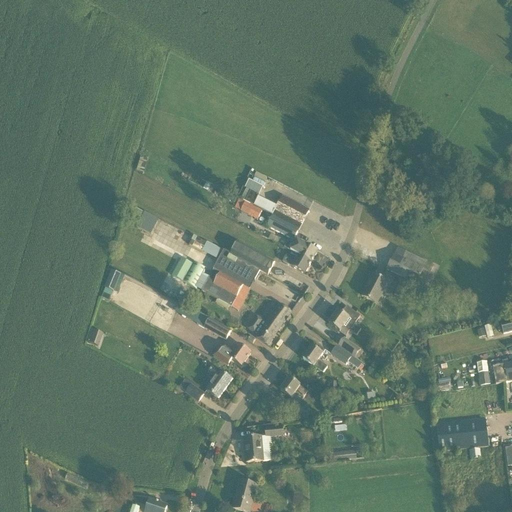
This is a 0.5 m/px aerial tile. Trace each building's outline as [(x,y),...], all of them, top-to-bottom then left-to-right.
[(138,171),(146,172),(149,159),(141,158),(138,171)] [(245,202),(254,206),(258,198),(259,195),(250,191),(245,202)] [(282,197),(277,207),(272,216),(299,230),(309,211),(300,207),(282,197)] [(240,211),(259,220),(263,212),(244,203),(240,211)] [(135,210),(128,224),(138,229),(145,215),(144,215),(135,210)] [(272,216),(267,226),(284,236),(293,241),(299,230),(272,216)] [(193,236),(189,246),(202,252),(207,243),(193,236)] [(298,256),(297,256),(311,264),(317,252),(305,244),(304,245),(296,240),(294,244),(288,241),(284,248),(290,252),(298,256)] [(208,242),(204,252),(219,259),(223,249),(208,242)] [(260,272),(269,277),(276,263),(238,242),(231,255),(230,256),(260,272)] [(423,288),(431,272),(394,254),(386,270),(395,274),(415,284),(423,288)] [(304,275),(311,264),(297,256),(295,260),(286,255),(283,262),(292,267),(304,275)] [(193,262),(182,282),(196,289),(207,269),(193,262)] [(111,271),(104,288),(105,288),(113,292),(114,292),(121,275),(111,271)] [(213,272),(201,291),(208,295),(221,303),(220,306),(227,310),(229,306),(238,311),(245,299),(248,292),(213,272)] [(387,282),(382,279),(373,275),(361,296),(376,304),(387,282)] [(401,279),(393,295),(403,300),(411,284),(401,279)] [(271,312),(272,314),(266,323),(257,317),(249,329),(255,334),(255,333),(257,335),(255,338),(268,346),(291,313),(279,304),(274,311),(272,310),(271,312)] [(354,312),(346,307),(342,313),(338,310),(328,324),(339,332),(340,332),(346,336),(350,331),(361,317),(354,312)] [(201,316),(197,325),(226,341),(231,332),(201,316)] [(511,321),(500,324),(503,334),(511,331),(511,321)] [(479,330),(480,338),(494,336),(493,324),(486,325),(486,329),(479,330)] [(91,329),(86,343),(99,347),(103,334),(91,329)] [(360,350),(344,338),(339,346),(357,359),(362,352),(360,351),(360,350)] [(233,360),(233,361),(241,367),(250,354),(242,348),(238,345),(233,352),(225,346),(220,347),(213,357),(228,367),(233,360)] [(362,364),(336,346),(330,354),(346,365),(348,362),(358,369),(362,364)] [(322,354),(312,347),(303,360),(313,367),(313,366),(323,373),(327,367),(317,360),(322,354)] [(481,386),(491,385),(489,361),(478,363),(481,386)] [(511,363),(493,367),(496,385),(511,381),(511,363)] [(223,375),(213,367),(209,373),(216,379),(208,391),(218,399),(231,380),(223,375)] [(336,379),(347,384),(350,378),(339,373),(336,379)] [(307,392),(297,385),(289,379),(280,391),(291,398),(295,392),(303,398),(307,392)] [(452,389),(452,380),(440,381),(440,390),(452,389)] [(204,394),(184,381),(179,388),(198,402),(204,394)] [(303,410),(289,400),(284,407),(298,417),(304,421),(305,420),(307,421),(313,412),(308,409),(306,412),(303,410)] [(434,427),(431,427),(433,453),(439,452),(441,452),(489,447),(485,421),(485,419),(436,424),(436,426),(434,427)] [(246,463),(256,462),(263,462),(271,461),(269,445),(271,444),(270,437),(282,436),(282,428),(265,429),(266,437),(261,437),(244,439),(246,463)] [(471,461),(481,459),(480,450),(469,451),(471,461)] [(335,462),(357,459),(356,452),(334,454),(335,462)] [(249,511),(257,486),(240,482),(232,509),(244,511),(249,511)] [(164,511),(167,506),(149,500),(145,511),(164,511)]
